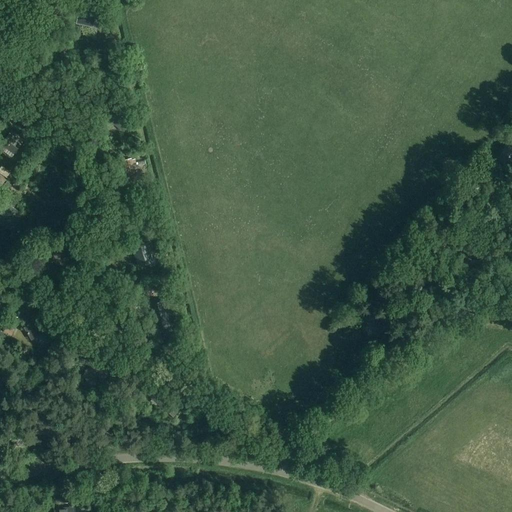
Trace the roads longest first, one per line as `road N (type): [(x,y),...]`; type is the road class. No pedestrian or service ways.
road 1 (track): [(296,445),(0,252)]
road 2 (unclassified): [(511,308),(468,308),(442,322),(296,445),(281,472)]
road 3 (unclassified): [(0,473),(139,457),(281,472)]
road 4 (track): [(76,302),(95,260),(72,149),(0,96)]
